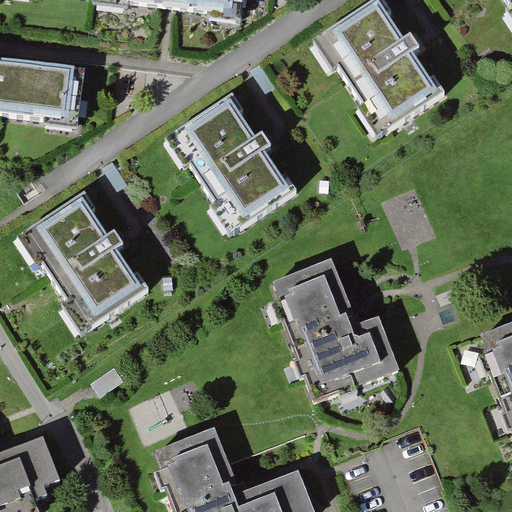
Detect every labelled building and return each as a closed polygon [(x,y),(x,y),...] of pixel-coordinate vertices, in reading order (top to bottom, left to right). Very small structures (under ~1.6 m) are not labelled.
[(0,0),(0,6),(23,10),(24,1),(85,8),(83,23),(120,28),(121,18),(203,29),(202,37),(236,41),(241,0),(0,0)] [(511,0),(494,0),(507,20),(501,24),(511,40),(511,0)] [(429,93),(425,95),(410,74),(423,66),(409,45),(396,53),(381,30),(385,27),(375,12),(306,58),(325,86),(334,80),(360,120),(352,125),(372,154),(440,109),(429,93)] [(35,141),(70,146),(78,86),(0,75),(0,129),(37,134),(35,141)] [(203,228),(221,255),(292,209),(281,192),(276,195),(260,171),(268,166),(258,149),(250,155),(233,130),(239,126),(228,109),(156,155),(176,187),(185,182),(211,222),(203,228)] [(74,351),(145,306),(133,288),(127,292),(112,269),(124,262),(114,246),(101,255),(85,231),(92,227),(80,209),(12,253),(30,281),(36,278),(61,316),(54,320),(74,351)] [(301,390),(311,414),(330,407),(336,421),(358,412),(356,405),(397,389),(375,331),(345,343),(341,333),(349,330),(327,273),(265,296),(272,316),(264,319),(271,339),(281,335),(297,378),(289,381),(294,393),(301,390)] [(511,339),(474,354),(479,369),(471,373),(478,392),(487,389),(502,428),(494,431),(501,449),(510,446),(511,451),(511,339)] [(299,511),(291,491),(238,511),(228,511),(226,505),(232,502),(209,443),(149,467),(156,484),(147,487),(154,505),(162,502),(165,511),(299,511)] [(37,511),(38,511),(34,501),(50,495),(33,455),(0,468),(0,511),(37,511)]
